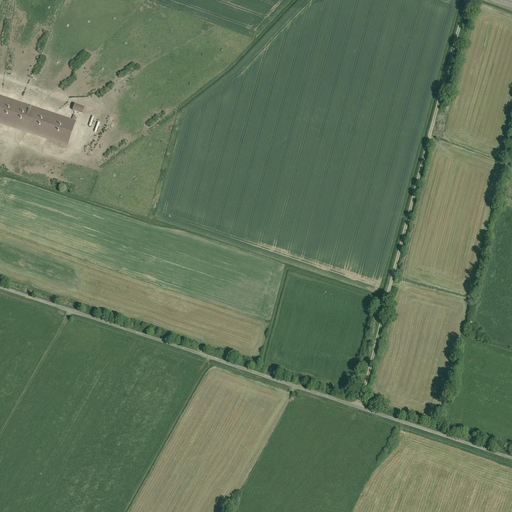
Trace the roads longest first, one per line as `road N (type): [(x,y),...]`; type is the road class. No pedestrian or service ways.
road 1 (unclassified): [(358,405),(469,0)]
road 2 (unclassified): [(358,405),(0,284)]
road 3 (unclassified): [(511,456),(358,405)]
